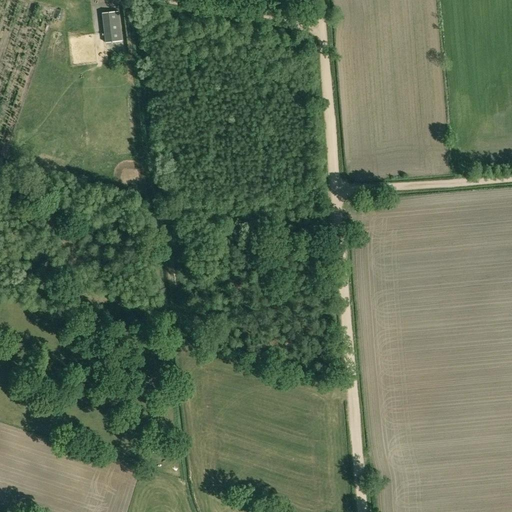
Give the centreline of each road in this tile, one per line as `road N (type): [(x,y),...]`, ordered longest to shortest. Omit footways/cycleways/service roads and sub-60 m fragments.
road 1 (track): [(362,511),(337,192)]
road 2 (track): [(511,177),(337,192)]
road 3 (track): [(323,32),(160,0)]
road 4 (track): [(337,192),(323,32)]
